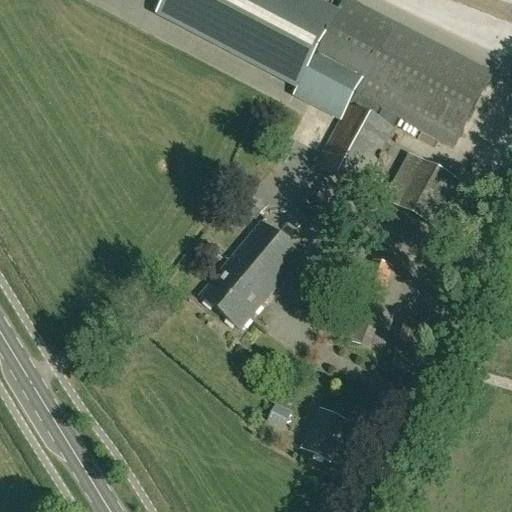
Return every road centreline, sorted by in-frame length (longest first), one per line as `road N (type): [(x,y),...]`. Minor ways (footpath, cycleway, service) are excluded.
road 1 (unclassified): [(376,511),(511,203)]
road 2 (secondary): [(110,511),(0,334)]
